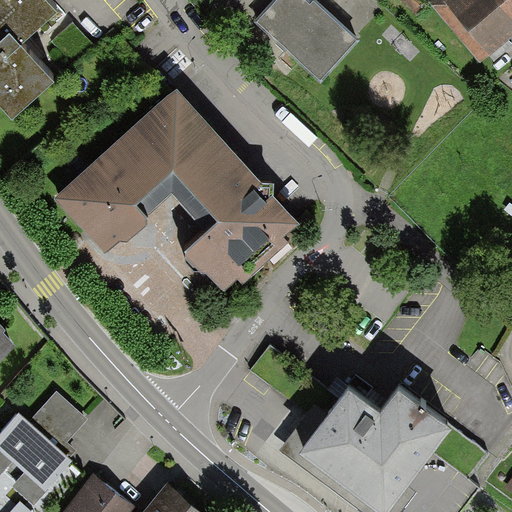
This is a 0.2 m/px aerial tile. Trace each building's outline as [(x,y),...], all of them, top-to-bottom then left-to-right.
[(0,0),(0,109),(12,123),(54,85),(20,48),(58,14),(45,0),(0,0)] [(301,0),(270,0),(252,19),(313,80),(352,40),(312,1),(307,5),(301,0)] [(399,0),(408,10),(420,0),(399,0)] [(511,0),(430,0),(428,3),(478,62),(511,33),(511,0)] [(176,93),(54,200),(102,255),(119,240),(124,245),(148,224),(143,219),(169,196),(204,236),(184,253),(220,294),(236,280),(242,287),(288,246),(283,241),(296,230),(176,93)] [(0,362),(18,345),(8,334),(10,332),(0,321),(0,362)] [(337,399),(267,344),(248,369),(318,423),(318,424),(337,399)] [(337,399),(318,424),(291,459),(362,511),(396,511),(414,489),(407,484),(450,427),(397,388),(378,413),(344,388),(337,399)] [(0,475),(3,472),(14,482),(11,486),(33,506),(48,489),(47,488),(71,461),(65,456),(68,452),(72,455),(76,450),(67,442),(87,419),(57,392),(28,425),(18,416),(0,436),(0,475)] [(277,449),(291,459),(318,424),(304,413),(277,449)] [(132,511),(135,508),(91,475),(63,511),(132,511)] [(199,511),(166,485),(144,511),(199,511)] [(31,511),(20,502),(11,511),(31,511)]
